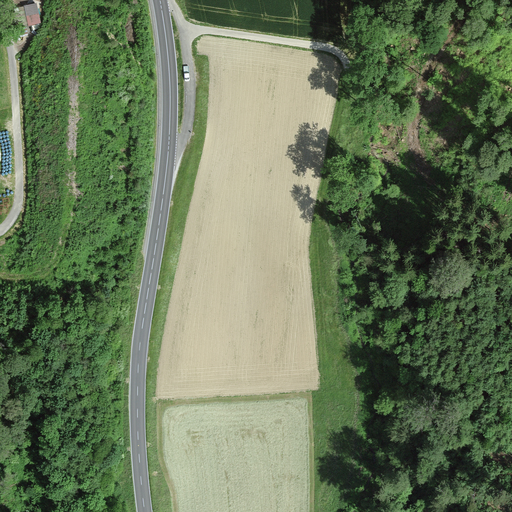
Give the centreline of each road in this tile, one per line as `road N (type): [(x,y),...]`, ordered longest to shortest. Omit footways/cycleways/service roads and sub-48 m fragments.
road 1 (secondary): [(160,0),(168,153),(137,376),(145,511)]
road 2 (unclassified): [(12,57),(19,180),(14,212),(0,230)]
road 3 (track): [(185,27),(303,43),(336,56),(348,76)]
